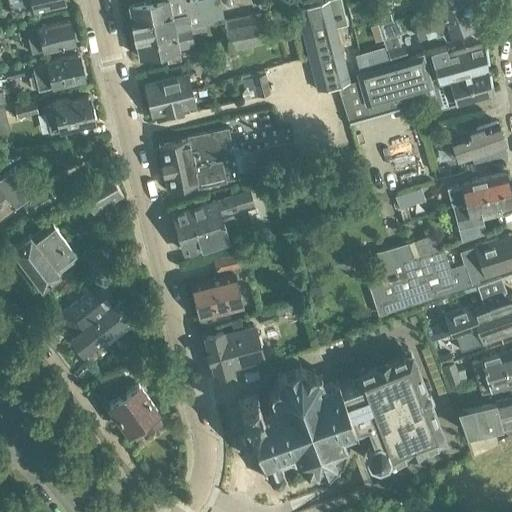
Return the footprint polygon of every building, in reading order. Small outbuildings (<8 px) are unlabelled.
[(17,0),(22,14),(34,11),(34,12),(65,5),(64,2),(64,0),(17,0)] [(133,33),(222,15),(219,0),(201,0),(184,3),(183,0),(144,0),(145,4),(129,7),(133,25),(131,25),(133,33)] [(336,28),(347,25),(340,0),(331,0),(295,9),(316,92),(350,84),(336,28)] [(415,29),(470,7),(467,0),(434,0),(431,1),(432,5),(429,6),(430,10),(411,18),(415,29)] [(470,7),(415,29),(419,39),(438,31),(440,35),(444,34),(445,37),(477,25),(470,7)] [(375,14),(383,40),(396,36),(403,33),(397,20),(393,22),(389,9),(375,14)] [(192,42),(191,35),(206,32),(204,25),(224,22),(223,19),(222,15),(133,33),(135,41),(136,41),(140,59),(165,53),(167,63),(181,60),(178,50),(194,46),(192,42)] [(38,28),(26,31),(32,55),(44,52),(75,44),(74,42),(76,39),(74,34),(71,32),(69,20),(38,27),(38,28)] [(272,41),(267,20),(225,29),(230,52),(272,41)] [(383,40),(386,51),(390,63),(406,58),(403,46),(399,47),(396,36),(383,40)] [(413,103),(429,98),(433,111),(489,95),(488,87),(492,87),(490,72),(486,73),(485,65),(489,64),(487,47),(483,48),(483,45),(447,56),(445,48),(357,75),(365,105),(409,92),(413,103)] [(47,64),(32,67),(38,92),(53,88),(53,89),(84,81),(82,77),(85,75),(83,69),(80,67),(78,56),(47,63),(47,64)] [(206,62),(210,74),(229,69),(226,56),(206,62)] [(9,81),(25,77),(22,66),(7,70),(9,81)] [(266,74),(255,77),(260,93),(270,90),(266,74)] [(148,102),(191,91),(187,76),(144,86),(148,102)] [(191,91),(148,102),(152,117),(195,107),(191,91)] [(54,105),(44,108),(47,119),(47,120),(51,133),(61,131),(61,132),(94,123),(93,119),(95,117),(93,111),(90,109),(87,97),(67,102),(66,98),(53,101),(54,105)] [(0,109),(0,123),(37,114),(33,101),(0,109)] [(464,123),(447,129),(458,162),(504,146),(496,123),(467,133),(464,123)] [(187,141),(158,147),(167,191),(196,184),(198,188),(239,179),(228,129),(187,138),(187,141)] [(282,144),(251,153),(256,168),(287,159),(282,144)] [(0,216),(28,196),(10,170),(0,176),(0,216)] [(109,173),(80,190),(94,212),(123,195),(109,173)] [(450,189),(454,204),(509,191),(505,174),(461,185),(461,186),(450,189)] [(47,187),(22,202),(30,216),(55,201),(47,187)] [(420,189),(394,198),(402,223),(411,221),(407,207),(424,201),(420,189)] [(249,191),(232,197),(216,202),(216,201),(173,215),(185,253),(228,239),(239,235),(233,218),(222,221),(220,216),(254,205),(249,191)] [(483,223),(481,216),(483,215),(487,218),(493,217),(494,212),(511,207),(511,203),(509,191),(454,204),(452,205),(458,230),(483,223)] [(13,251),(8,255),(34,289),(39,284),(41,287),(58,273),(57,272),(77,256),(50,222),(30,237),(29,236),(11,249),(13,251)] [(380,272),(365,277),(378,316),(478,282),(477,280),(511,268),(511,234),(474,246),(474,248),(459,253),(464,265),(449,270),(442,248),(419,257),(419,258),(380,272)] [(114,254),(106,242),(85,257),(93,268),(114,254)] [(136,246),(136,247),(111,264),(122,280),(141,267),(136,246)] [(221,264),(223,271),(218,273),(219,277),(192,283),(200,319),(243,308),(234,273),(238,272),(234,261),(221,264)] [(100,283),(59,315),(74,333),(71,336),(82,350),(83,349),(90,358),(105,346),(99,337),(129,314),(126,311),(131,307),(125,299),(121,303),(118,300),(115,302),(100,283)] [(511,294),(470,310),(469,306),(443,316),(450,337),(460,333),(511,313),(511,294)] [(272,311),(260,316),(263,325),(276,321),(272,311)] [(511,313),(460,333),(465,346),(481,340),(483,344),(511,333),(511,313)] [(230,322),(233,333),(223,336),(222,332),(204,337),(215,376),(232,371),(231,368),(263,359),(254,327),(243,330),(241,320),(230,322)] [(356,430),(354,431),(362,452),(364,451),(367,461),(377,466),(383,463),(389,479),(450,456),(430,402),(432,398),(430,393),(426,391),(406,338),(333,365),(341,385),(339,386),(356,430)] [(471,363),(475,378),(511,366),(511,349),(481,359),(481,360),(471,363)] [(137,374),(147,371),(143,361),(133,365),(137,374)] [(460,382),(453,363),(442,367),(448,386),(450,385),(459,382),(460,382)] [(511,385),(511,366),(475,378),(480,394),(490,391),(491,392),(511,385)] [(354,431),(356,430),(339,386),(337,382),(324,387),(323,386),(322,386),(318,377),(299,369),(278,377),(271,395),(270,398),(258,402),(255,396),(238,402),(250,432),(243,434),(244,437),(249,451),(250,450),(251,453),(257,451),(262,465),(263,465),(266,474),(268,474),(271,480),(271,481),(272,482),(273,483),(274,484),(276,484),(277,485),(279,484),(280,484),(281,483),(282,482),(283,481),(284,479),(284,478),(284,476),(283,475),(281,468),(295,463),(295,464),(297,465),(316,473),(335,465),(336,464),(345,447),(344,445),(343,437),(342,435),(354,431)] [(466,401),(459,382),(450,385),(457,405),(466,401)] [(108,405),(128,432),(140,424),(146,433),(160,423),(153,414),(157,411),(137,384),(108,405)] [(496,439),(493,427),(511,422),(511,395),(493,400),(493,401),(458,411),(467,434),(472,452),(496,439)]
